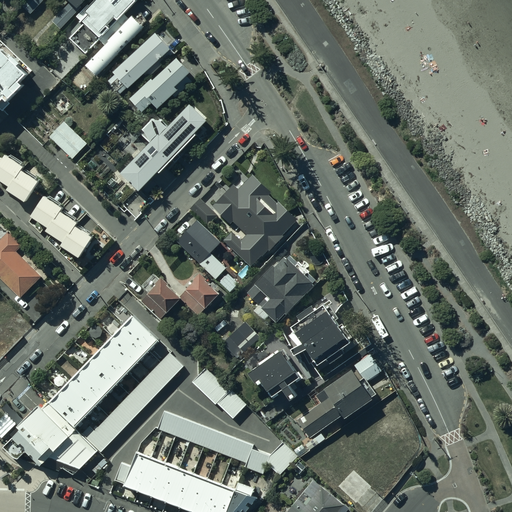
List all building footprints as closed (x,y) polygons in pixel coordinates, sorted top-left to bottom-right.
[(24,0),(21,4),(31,13),(43,0),(24,0)] [(71,0),(72,1),(53,20),(62,28),(83,7),(81,5),(85,0),(71,0)] [(95,0),(90,5),(89,4),(77,16),(81,21),(69,33),(72,36),(71,37),(87,53),(100,40),(106,46),(87,64),(97,75),(145,26),(133,15),(129,19),(124,14),(137,0),(95,0)] [(157,32),(114,71),(116,73),(109,80),(122,95),(145,74),(148,77),(175,52),(157,32)] [(0,107),(4,111),(12,103),(10,100),(26,84),(22,81),(32,70),(15,53),(12,56),(4,48),(0,52),(0,61),(3,64),(0,67),(0,107)] [(153,78),(131,97),(144,112),(154,103),(159,108),(174,95),(176,97),(193,81),(187,75),(191,72),(178,57),(154,79),(153,78)] [(191,102),(169,125),(158,115),(142,132),(152,141),(122,172),(141,190),(208,119),(191,102)] [(88,143),(65,121),(50,136),(74,158),(88,143)] [(119,129),(111,131),(110,138),(112,144),(119,146),(125,143),(127,137),(125,131),(119,129)] [(8,153),(4,158),(0,164),(0,177),(11,185),(9,188),(27,200),(41,180),(37,177),(38,176),(27,169),(26,170),(24,169),(26,165),(23,163),(24,162),(12,154),(11,155),(8,153)] [(284,234),(298,218),(279,201),(278,202),(270,195),(272,192),(253,174),(239,188),(234,184),(211,208),(200,198),(191,209),(209,225),(220,213),(232,223),(234,221),(247,234),(242,239),(233,231),(225,240),(252,266),(262,255),(263,256),(270,249),(271,250),(285,235),(284,234)] [(47,195),(33,215),(50,226),(48,230),(65,241),(63,244),(81,256),(87,247),(88,247),(92,241),(91,241),(95,236),(92,234),(93,232),(81,224),(80,226),(78,225),(80,221),(77,219),(79,217),(67,209),(65,211),(63,210),(65,207),(61,204),(62,202),(51,195),(49,197),(47,195)] [(222,242),(198,219),(177,241),(217,279),(228,267),(212,252),(222,242)] [(9,230),(0,239),(0,276),(21,297),(42,276),(17,251),(24,245),(9,230)] [(276,265),(248,291),(261,304),(255,310),(261,315),(266,310),(278,321),(287,312),(288,313),(317,284),(314,282),(317,279),(307,269),(310,266),(304,260),(301,263),(299,260),(298,261),(291,255),(288,257),(287,256),(277,266),(276,265)] [(196,279),(187,289),(206,308),(221,293),(217,288),(219,286),(214,281),(212,284),(208,280),(209,279),(201,271),(195,278),(196,279)] [(149,294),(168,312),(182,297),(175,290),(182,283),(173,275),(168,281),(163,276),(161,278),(155,272),(142,286),(149,293),(149,294)] [(7,302),(0,308),(0,322),(14,309),(7,302)] [(301,319),(292,326),(304,342),(293,347),(297,354),(308,348),(319,364),(328,358),(331,362),(345,353),(342,349),(352,342),(325,303),(316,309),(313,305),(298,315),(301,319)] [(134,314),(50,400),(76,426),(77,427),(161,340),(134,314)] [(247,320),(223,342),(238,358),(262,337),(247,320)] [(0,361),(17,345),(15,343),(17,340),(6,329),(3,331),(1,328),(0,329),(0,361)] [(285,347),(251,371),(258,382),(260,381),(262,383),(265,381),(274,396),(285,389),(292,399),(299,394),(292,383),(301,377),(297,371),(298,370),(290,359),(292,358),(285,347)] [(103,451),(186,365),(171,351),(97,429),(91,424),(84,432),(103,451)] [(368,382),(385,371),(374,354),(357,365),(368,382)] [(207,367),(193,381),(216,405),(218,403),(234,418),(247,404),(232,389),(230,390),(207,367)] [(339,422),(348,416),(351,419),(379,399),(359,369),(321,395),(326,401),(300,419),(313,438),(338,421),(339,422)] [(62,442),(76,426),(50,400),(47,398),(42,403),(39,399),(28,410),(16,422),(20,427),(4,443),(17,457),(26,449),(42,463),(44,461),(62,442)] [(255,444),(165,409),(158,428),(247,462),(245,466),(264,474),(266,470),(280,475),(299,457),(284,441),(270,454),(253,448),(255,444)] [(386,413),(367,425),(364,421),(356,426),(359,431),(350,438),(351,440),(343,445),(351,457),(355,454),(360,461),(370,454),(373,459),(379,455),(376,451),(384,445),(386,448),(394,443),(392,439),(400,434),(386,413)] [(77,427),(76,426),(62,442),(44,461),(60,467),(64,463),(78,469),(99,447),(77,427)] [(126,485),(199,511),(246,511),(259,497),(252,495),(255,487),(240,481),(238,488),(138,452),(133,465),(122,461),(115,480),(126,484),(126,485)] [(374,485),(354,467),(336,486),(356,504),(374,485)] [(314,478),(285,511),(346,511),(351,506),(314,478)]
